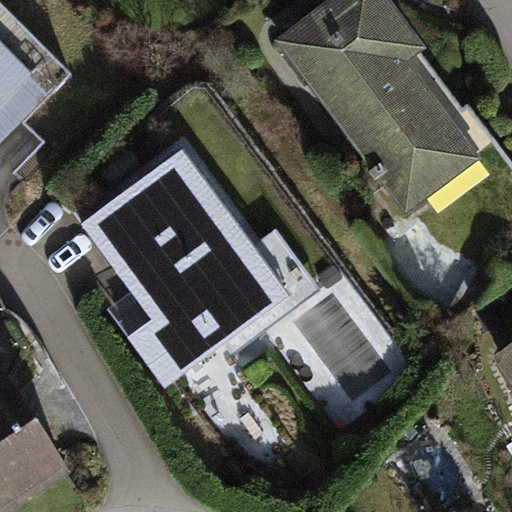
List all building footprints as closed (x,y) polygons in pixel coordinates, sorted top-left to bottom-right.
[(511,145),(400,0),(331,0),(276,44),(423,210),(511,145)] [(0,25),(0,139),(57,88),(0,25)] [(193,135),(79,212),(155,323),(129,340),(164,392),(304,297),(193,135)] [(511,323),(473,358),(511,406),(511,323)] [(0,373),(0,511),(1,511),(65,471),(0,373)]
